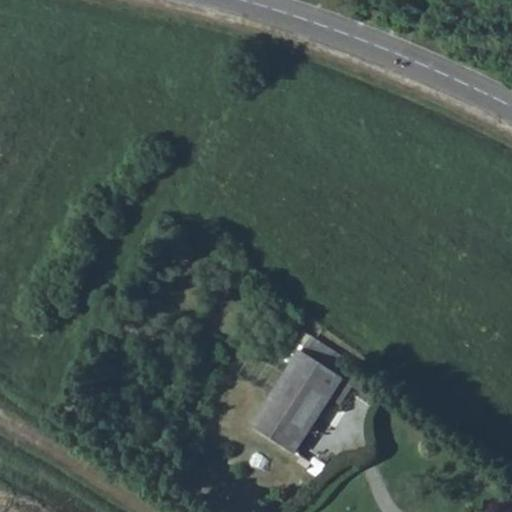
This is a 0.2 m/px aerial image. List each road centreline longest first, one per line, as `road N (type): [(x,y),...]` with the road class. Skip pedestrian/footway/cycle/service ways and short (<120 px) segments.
road 1 (unclassified): [(511,115),(387,56),(214,0)]
road 2 (track): [(0,417),(153,511)]
